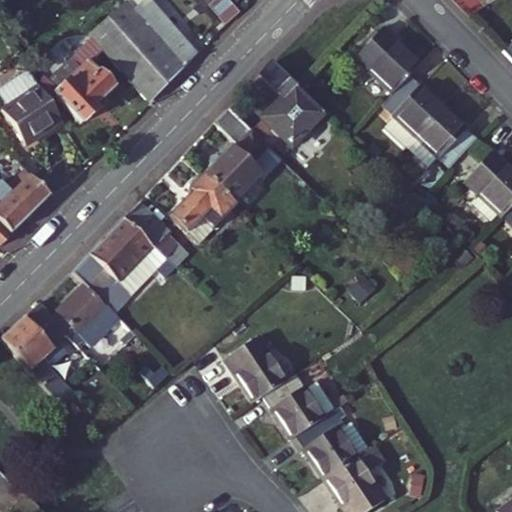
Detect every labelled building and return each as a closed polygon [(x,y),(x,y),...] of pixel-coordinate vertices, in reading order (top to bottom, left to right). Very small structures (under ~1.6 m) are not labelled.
[(500,0),(477,0),(485,11),(500,0)] [(238,31),(220,10),(207,22),(226,44),(238,31)] [(196,76),(147,21),(132,35),(181,92),(196,76)] [(96,127),(113,109),(91,86),(101,75),(147,129),(181,92),(132,35),(124,25),(91,56),(94,59),(41,113),(53,126),(56,123),(82,150),(100,131),(96,127)] [(412,79),(373,41),(344,69),(384,107),(401,90),(412,79)] [(511,42),(503,49),(511,58),(511,42)] [(0,99),(3,106),(34,89),(26,75),(0,89),(0,99)] [(319,128),(298,108),(269,82),(256,96),(278,116),(259,137),(287,164),(290,161),(294,162),(307,148),(306,145),(307,142),(319,128)] [(436,124),(401,90),(384,107),(372,120),(406,154),(436,124)] [(58,149),(29,98),(0,115),(0,118),(7,131),(1,135),(22,171),(58,149)] [(472,158),(436,124),(406,154),(442,188),(472,158)] [(224,222),(252,194),(245,186),(263,167),(224,130),(214,140),(208,146),(227,165),(196,197),(224,222)] [(511,225),(511,197),(485,172),(456,202),(497,241),(503,234),(511,225)] [(193,261),(228,227),(224,222),(196,197),(190,191),(187,195),(184,192),(178,199),(181,201),(176,206),(181,211),(161,232),(193,261)] [(0,255),(7,262),(46,220),(24,200),(3,221),(0,218),(0,255)] [(172,265),(162,254),(166,250),(136,222),(121,237),(162,276),(172,265)] [(511,225),(503,234),(511,242),(511,225)] [(113,330),(154,287),(162,295),(171,285),(162,276),(121,237),(72,287),(68,293),(79,305),(102,329),(108,335),(113,330)] [(74,355),(102,329),(79,305),(44,337),(53,348),(61,341),(74,355)] [(35,385),(51,370),(45,363),(51,358),(47,354),(37,342),(23,328),(20,330),(13,336),(6,344),(0,349),(0,372),(38,413),(50,402),(35,385)] [(136,354),(113,330),(108,335),(102,340),(121,360),(125,356),(129,360),(136,354)] [(53,348),(44,337),(37,342),(47,354),(53,348)] [(271,399),(243,360),(211,382),(239,422),(246,417),(271,399)] [(281,455),(312,432),(320,426),(299,398),(287,406),(278,394),(271,399),(246,417),(276,458),(281,455)] [(342,471),(353,462),(348,455),(334,436),(322,444),(312,432),(281,455),(311,494),(342,471)] [(342,471),(311,494),(323,511),(373,511),(354,486),(370,473),(358,458),(353,462),(342,471)] [(511,511),(511,499),(493,511),(511,511)]
